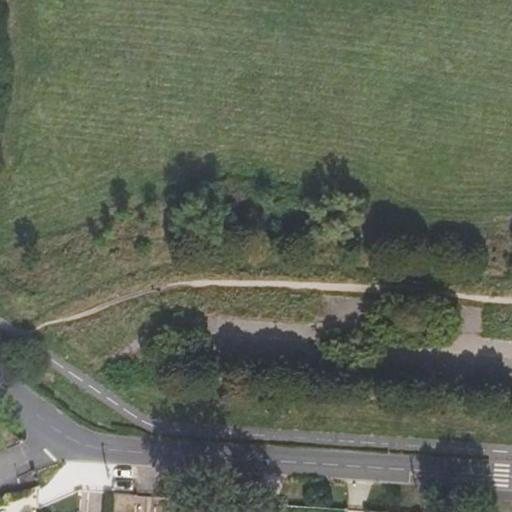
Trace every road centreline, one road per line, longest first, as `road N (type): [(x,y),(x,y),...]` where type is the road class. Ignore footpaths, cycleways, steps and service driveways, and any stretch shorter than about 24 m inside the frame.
road 1 (residential): [(0,379),(90,444),(511,476)]
road 2 (track): [(17,336),(154,292),(209,286),(511,305)]
